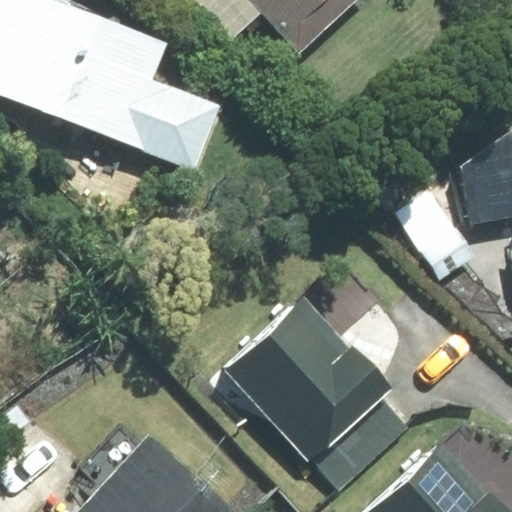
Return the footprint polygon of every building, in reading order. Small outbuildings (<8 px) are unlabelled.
[(0,0),(0,122),(180,183),(207,104),(141,82),(151,50),(2,0),(0,0)] [(169,0),(220,52),(249,23),(284,58),(343,0),(169,0)] [(511,130),(440,177),(454,235),(501,224),(511,268),(511,130)] [(471,260),(419,190),(380,218),(433,289),(471,260)] [(406,428),(284,304),(214,372),(337,496),(406,428)] [(490,511),(428,442),(350,511),(490,511)] [(207,511),(131,443),(68,511),(207,511)]
